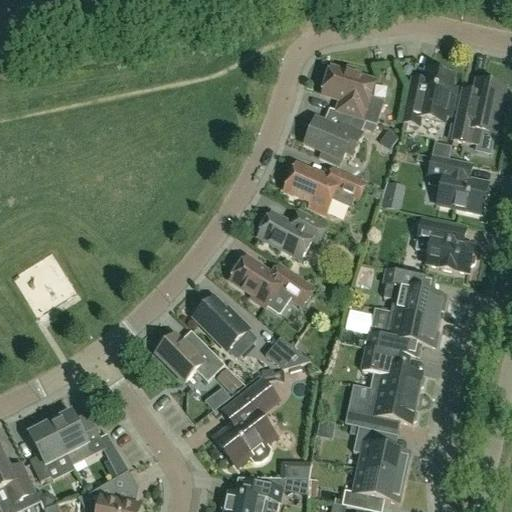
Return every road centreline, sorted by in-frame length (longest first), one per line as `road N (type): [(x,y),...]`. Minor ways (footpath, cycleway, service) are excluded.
road 1 (residential): [(97,361),(212,248),(305,49),(323,36),(390,23),(511,44)]
road 2 (residential): [(443,511),(448,394),(484,307),(511,314)]
road 3 (residential): [(180,511),(166,453),(97,361)]
road 4 (unclassified): [(478,511),(511,347)]
